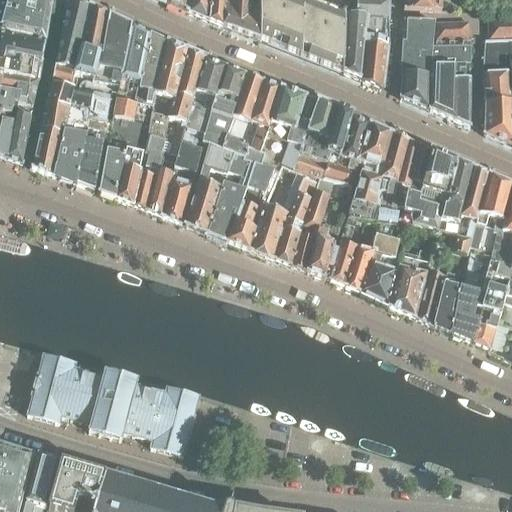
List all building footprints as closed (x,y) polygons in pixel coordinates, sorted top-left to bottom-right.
[(3,0),(0,13),(24,19),(28,0),(3,0)] [(28,0),(24,19),(28,20),(26,26),(46,31),(50,0),(28,0)] [(164,0),(164,7),(185,16),(185,0),(164,0)] [(185,0),(185,16),(186,16),(207,24),(209,0),(185,0)] [(224,0),(209,0),(207,24),(222,31),(222,30),(224,0)] [(224,0),(222,30),(257,43),(258,44),(256,0),(224,0)] [(344,0),(256,0),(258,44),(342,76),(342,75),(344,16),(344,0)] [(344,0),(344,16),(364,17),(388,18),(388,0),(344,0)] [(403,0),(403,14),(441,15),(441,0),(403,0)] [(75,79),(90,10),(89,10),(88,10),(69,1),(54,75),(74,79),(75,79)] [(75,79),(74,79),(71,91),(71,94),(91,99),(107,18),(90,10),(75,79)] [(28,20),(24,19),(0,13),(0,39),(43,48),(46,31),(26,26),(28,20)] [(364,17),(344,16),(342,75),(342,76),(360,84),(361,43),(364,43),(364,17)] [(361,43),(360,84),(379,93),(383,90),(388,51),(388,18),(364,17),(364,43),(361,43)] [(107,18),(91,99),(92,100),(109,104),(111,98),(116,99),(129,29),(107,18)] [(511,23),(488,24),(489,44),(506,44),(511,43),(511,23)] [(431,46),(432,24),(403,24),(400,102),(429,115),(431,46)] [(432,24),(431,46),(469,45),(468,25),(435,26),(435,24),(432,24)] [(150,39),(129,29),(116,99),(134,102),(136,102),(150,39)] [(43,48),(0,39),(0,72),(4,73),(6,62),(16,64),(17,61),(40,66),(43,48)] [(115,104),(111,124),(131,128),(149,131),(168,49),(168,48),(166,47),(165,48),(160,47),(157,52),(153,51),(154,42),(150,41),(150,39),(136,102),(134,102),(133,105),(135,105),(135,108),(115,104)] [(506,44),(489,44),(484,44),(484,138),(511,150),(511,96),(511,97),(506,44)] [(469,45),(431,46),(429,115),(467,131),(469,130),(470,46),(469,45)] [(168,49),(149,131),(147,138),(149,138),(166,143),(176,105),(179,105),(186,79),(184,78),(189,57),(185,55),(184,56),(168,49)] [(183,136),(204,63),(203,64),(197,61),(196,63),(193,62),(192,59),(189,57),(184,78),(186,79),(179,105),(176,105),(166,143),(149,138),(145,158),(146,158),(176,165),(183,136)] [(0,91),(3,80),(37,87),(37,85),(40,66),(17,61),(16,64),(6,62),(4,73),(0,72),(0,91)] [(210,120),(224,71),(204,63),(183,136),(196,140),(197,137),(204,139),(202,147),(208,150),(208,151),(221,156),(232,126),(230,126),(210,120)] [(225,71),(224,71),(210,120),(230,126),(246,79),(225,72),(225,71)] [(71,91),(74,79),(54,75),(51,87),(71,91)] [(246,79),(230,126),(232,126),(221,156),(235,162),(242,164),(246,154),(240,152),(262,85),(246,79)] [(0,116),(12,119),(14,110),(31,114),(37,87),(3,80),(0,91),(0,116)] [(281,92),(262,85),(240,152),(246,154),(259,158),(266,136),(281,92)] [(68,112),(89,117),(92,100),(91,99),(71,94),(71,91),(51,87),(45,109),(32,171),(31,171),(31,173),(54,181),(68,112)] [(281,92),(266,136),(290,145),(289,149),(300,153),(304,140),(299,128),(307,102),(296,98),(294,99),(290,98),(290,95),(281,92)] [(106,126),(109,104),(92,100),(89,117),(85,133),(104,137),(106,126)] [(316,106),(307,102),(299,128),(304,140),(316,106)] [(304,140),(300,153),(297,162),(323,170),(325,162),(323,161),(336,114),(316,106),(304,140)] [(21,166),(31,114),(14,110),(12,119),(2,163),(21,169),(22,167),(21,166)] [(74,188),(83,142),(71,140),(72,130),(85,133),(89,117),(68,112),(54,181),(57,182),(60,185),(68,188),(72,187),(74,188)] [(337,114),(336,114),(323,161),(325,162),(323,170),(326,170),(335,173),(354,121),(351,121),(342,117),(341,119),(338,118),(337,114)] [(0,161),(2,163),(12,119),(0,116),(0,161)] [(362,125),(354,121),(335,173),(354,178),(360,158),(368,129),(369,128),(362,125)] [(111,124),(111,127),(98,197),(115,204),(126,157),(131,128),(111,124)] [(74,188),(75,189),(75,188),(93,195),(98,197),(111,127),(106,126),(104,137),(85,133),(83,142),(74,188)] [(145,162),(146,158),(145,158),(149,138),(147,138),(149,131),(131,128),(126,157),(115,204),(130,210),(141,161),(145,162)] [(376,195),(394,139),(373,130),(347,223),(363,225),(370,226),(379,196),(376,195)] [(192,152),(196,140),(183,136),(176,165),(160,221),(180,229),(187,210),(202,155),(192,152)] [(292,173),(297,162),(300,153),(289,149),(290,145),(266,136),(259,158),(246,154),(242,164),(235,162),(206,239),(226,247),(248,189),(263,195),(268,197),(279,169),(292,174),(292,173)] [(407,146),(394,139),(376,195),(379,196),(370,226),(396,230),(398,215),(390,214),(391,210),(410,147),(407,146)] [(419,200),(433,156),(410,147),(391,210),(402,211),(404,212),(409,196),(419,200)] [(208,151),(192,212),(185,231),(206,239),(235,162),(221,156),(208,151)] [(404,212),(402,211),(401,215),(413,218),(410,228),(436,236),(439,236),(457,167),(433,156),(419,200),(409,196),(404,212)] [(160,221),(176,165),(146,158),(145,162),(143,170),(154,173),(145,215),(160,221)] [(154,173),(143,170),(145,162),(141,161),(130,210),(145,215),(154,173)] [(263,209),(245,254),(272,265),(272,264),(285,222),(303,228),(312,197),(316,183),(322,184),(326,170),(323,170),(297,162),(292,173),(296,175),(279,215),(263,209)] [(474,174),(457,167),(439,236),(444,237),(457,241),(474,174)] [(316,183),(312,197),(327,203),(331,187),(350,192),(354,178),(335,173),(326,170),(322,184),(316,183)] [(474,174),(457,241),(453,255),(467,260),(477,230),(492,182),(474,174)] [(511,200),(511,190),(492,182),(477,230),(501,237),(511,200)] [(240,253),(263,195),(248,189),(226,247),(240,253)] [(245,254),(263,209),(268,197),(263,195),(240,253),(245,254)] [(321,226),(327,203),(312,197),(303,228),(285,222),(272,264),(290,271),(302,232),(315,237),(317,237),(317,235),(335,242),(339,231),(321,226)] [(511,200),(501,237),(491,268),(509,274),(511,264),(511,200)] [(362,232),(363,225),(347,223),(346,225),(356,228),(355,231),(362,232)] [(344,292),(356,250),(348,248),(353,230),(355,231),(356,228),(346,225),(328,285),(344,292)] [(465,266),(461,284),(452,341),(471,349),(480,309),(497,319),(500,307),(509,274),(491,268),(501,237),(477,230),(467,260),(465,266)] [(313,243),(315,237),(302,232),(290,271),(305,277),(315,243),(313,243)] [(305,277),(323,284),(335,242),(317,235),(317,237),(315,237),(313,243),(315,243),(305,277)] [(444,237),(440,251),(440,252),(453,255),(457,241),(444,237)] [(403,246),(398,244),(374,238),(370,254),(374,255),(394,262),(398,263),(401,254),(403,246)] [(446,281),(444,280),(436,277),(442,257),(450,258),(449,264),(465,266),(467,260),(453,255),(440,252),(440,251),(433,249),(431,257),(423,285),(414,323),(414,324),(432,332),(446,281)] [(356,250),(344,292),(360,298),(374,255),(370,254),(356,250)] [(418,259),(401,254),(398,263),(396,275),(389,312),(414,323),(421,284),(423,285),(428,267),(417,264),(418,259)] [(374,255),(360,298),(384,309),(390,276),(394,262),(374,255)] [(511,264),(509,274),(500,307),(511,310),(511,264)] [(451,340),(461,284),(453,283),(454,278),(445,275),(444,280),(446,281),(432,332),(451,340)] [(488,357),(497,319),(480,309),(471,349),(488,357)] [(132,390),(133,385),(105,377),(104,383),(74,375),(74,374),(71,373),(72,369),(43,361),(42,363),(43,363),(38,380),(37,380),(26,420),(59,428),(61,421),(90,430),(88,436),(98,439),(97,439),(100,440),(100,439),(109,441),(109,442),(110,443),(110,442),(121,444),(123,438),(152,446),(150,452),(154,454),(154,453),(178,459),(178,460),(182,461),(184,456),(183,456),(187,441),(189,442),(195,420),(193,419),(198,402),(182,398),(167,394),(165,399),(162,398),(135,391),(132,390)] [(0,511),(24,511),(37,461),(33,460),(9,451),(9,452),(0,449),(0,511)] [(47,511),(60,468),(37,461),(24,511),(47,511)] [(221,511),(181,503),(179,503),(162,498),(60,468),(47,511),(221,511)]
